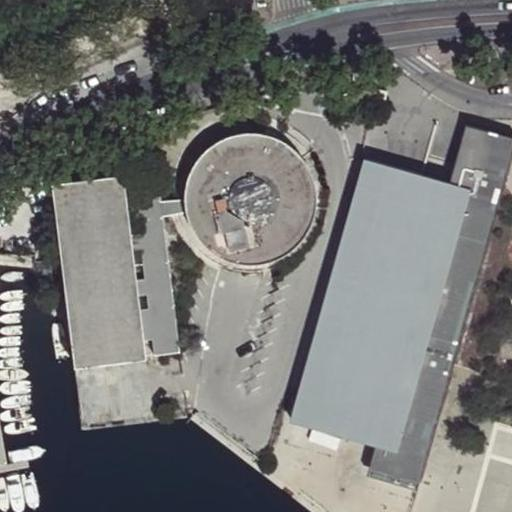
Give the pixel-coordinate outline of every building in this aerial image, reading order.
[(332,117),(371,109),(372,106),(376,88),(357,90),(330,95),(332,117)] [(386,91),(376,88),(372,106),(382,108),(386,91)] [(454,364),(511,156),(511,134),(469,123),(452,181),(367,157),(292,421),(377,445),(371,467),(421,482),(432,443),(454,364)] [(295,148),(284,140),(272,134),(263,132),(254,131),(240,132),(227,135),(214,142),(207,147),(201,154),(193,165),(189,174),(187,183),(185,192),(185,201),(186,210),(189,219),(193,227),(197,235),(203,242),(214,251),(222,256),(235,261),(248,263),(262,262),(275,258),(284,254),(295,246),(304,236),(311,224),(315,211),(317,197),(316,188),(315,179),(311,170),(307,162),(302,155),(295,148)] [(181,352),(164,216),(186,214),(184,201),(162,202),(159,171),(134,174),(136,190),(139,219),(141,235),(143,248),(147,281),(148,294),(151,311),(154,339),(156,355),(181,352)] [(128,220),(125,191),(123,175),(53,184),(75,365),(145,356),(143,341),(140,312),(137,295),(136,282),(132,250),(130,237),(128,220)] [(128,220),(139,219),(136,190),(125,191),(128,220)] [(132,250),(143,248),(141,235),(130,237),(132,250)] [(137,295),(148,294),(147,281),(136,282),(137,295)] [(143,341),(154,339),(151,311),(140,312),(143,341)]
